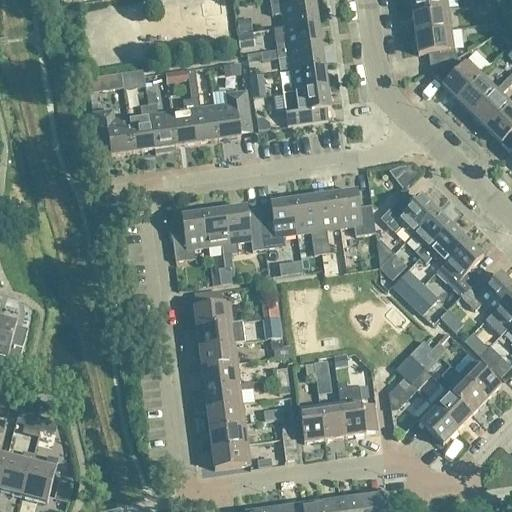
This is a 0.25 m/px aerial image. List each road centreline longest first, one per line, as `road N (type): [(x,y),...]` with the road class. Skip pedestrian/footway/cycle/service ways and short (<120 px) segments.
road 1 (residential): [(206,493),(174,469),(144,186)]
road 2 (residential): [(144,186),(396,146),(413,129)]
road 3 (residential): [(429,511),(393,469),(206,493)]
road 4 (unclassified): [(413,129),(380,103),(357,0)]
road 5 (residential): [(511,216),(413,129)]
